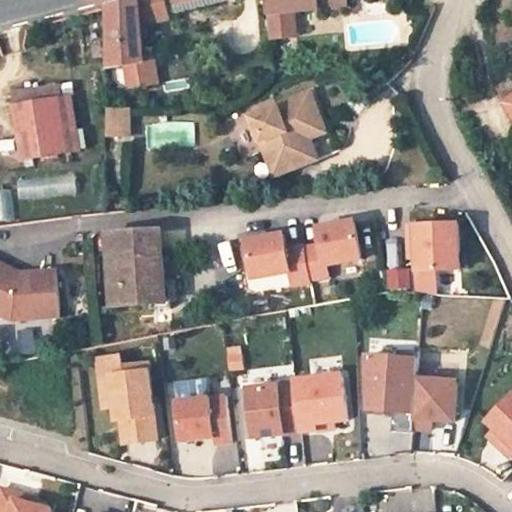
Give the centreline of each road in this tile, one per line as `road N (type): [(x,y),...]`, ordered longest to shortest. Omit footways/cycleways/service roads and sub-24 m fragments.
road 1 (residential): [(0,447),(178,494),(433,467),(471,479),(507,511)]
road 2 (residential): [(511,255),(428,94),(436,49),(462,0)]
